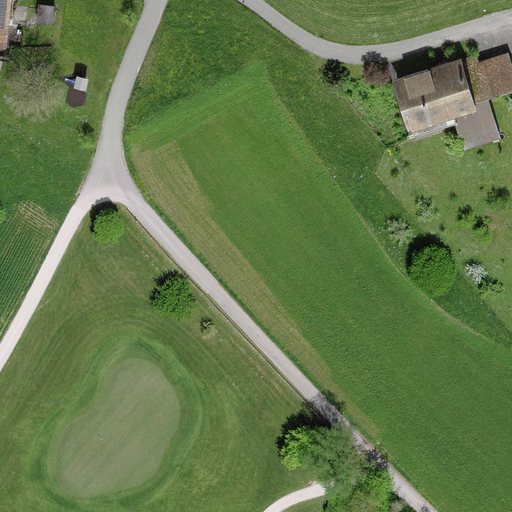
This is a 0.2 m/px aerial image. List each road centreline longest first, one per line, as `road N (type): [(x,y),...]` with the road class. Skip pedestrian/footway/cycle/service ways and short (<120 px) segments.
road 1 (unclassified): [(153,0),(116,95),(108,169),(174,249),(431,511)]
road 2 (residential): [(511,14),(379,54),(345,55),(299,39),(244,0)]
road 3 (track): [(108,169),(0,359)]
